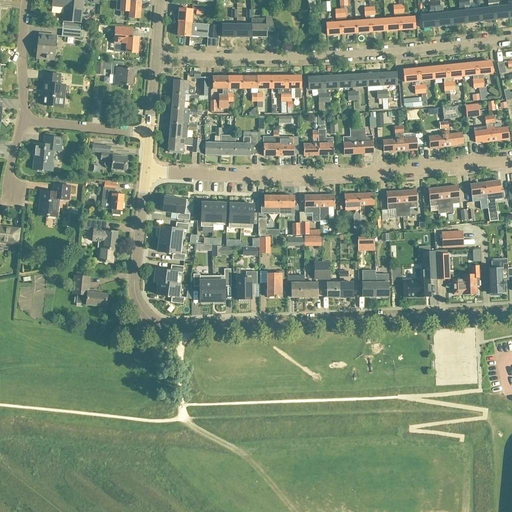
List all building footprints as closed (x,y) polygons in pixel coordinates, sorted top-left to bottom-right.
[(52,0),(52,6),(65,8),(64,21),(81,22),(83,3),(100,4),(100,0),(52,0)] [(117,0),(117,1),(117,11),(121,11),(120,15),(121,17),(129,17),(129,18),(140,19),(142,1),(131,1),(131,0),(117,0)] [(458,0),(460,12),(450,13),(452,25),(466,23),(463,0),(458,0)] [(463,0),(466,23),(480,22),(479,10),(470,11),(468,0),(463,0)] [(487,0),(488,9),(479,10),(480,22),(495,20),(492,0),(487,0)] [(498,0),(492,0),(495,20),(510,18),(508,7),(499,8),(498,0)] [(440,1),(434,2),(435,11),(436,15),(437,27),(452,25),(450,13),(443,14),(442,5),(440,5),(440,1)] [(330,12),(330,2),(322,2),(323,12),(330,12)] [(314,3),(308,4),(311,17),(316,15),(314,3)] [(178,23),(191,24),(192,10),(179,10),(178,23)] [(395,15),(395,19),(385,20),(386,32),(400,31),(400,19),(399,14),(395,15)] [(414,18),(405,18),(404,14),(399,14),(400,19),(400,31),(415,30),(414,18)] [(437,27),(436,15),(421,17),(422,28),(437,27)] [(365,21),(356,22),(357,33),(371,32),(370,21),(370,16),(365,17),(365,21)] [(385,20),(376,20),(375,16),(370,16),(370,21),(371,32),(386,32),(385,20)] [(251,25),(251,37),(266,37),(266,31),(274,32),(271,17),(266,17),(266,19),(252,19),(252,25),(251,25)] [(336,23),(326,24),(327,35),(342,34),(341,23),(341,18),(336,19),(336,23)] [(356,22),(346,22),(346,18),(341,18),(341,23),(342,34),(357,33),(356,22)] [(178,23),(177,36),(191,37),(191,36),(207,37),(208,25),(191,24),(178,23)] [(208,25),(207,37),(218,38),(218,26),(208,25)] [(236,37),(237,25),(222,25),(222,37),(236,37)] [(251,25),(237,25),(236,37),(251,37),(251,25)] [(132,29),(116,28),(115,43),(122,43),(121,52),(138,54),(139,38),(132,37),(132,29)] [(82,31),(62,29),(62,36),(81,38),(82,31)] [(37,59),(54,61),(57,36),(39,34),(37,59)] [(97,60),(96,69),(103,69),(103,71),(104,71),(110,72),(110,75),(115,75),(115,85),(115,87),(125,88),(125,85),(135,86),(136,76),(133,76),(134,69),(123,68),(123,62),(97,60)] [(476,64),(477,75),(492,74),(491,62),(476,64)] [(499,74),(506,73),(504,62),(497,63),(499,74)] [(477,75),(476,64),(462,65),(463,76),(477,75)] [(462,65),(447,66),(448,78),(463,76),(462,65)] [(448,78),(447,66),(432,68),(434,79),(448,78)] [(434,79),(432,68),(418,69),(419,81),(434,79)] [(419,81),(418,69),(403,71),(404,82),(419,81)] [(60,75),(45,73),(43,91),(45,91),(44,105),(63,108),(65,86),(59,85),(60,75)] [(381,74),(382,86),(397,85),(396,73),(381,74)] [(382,86),(381,74),(367,75),(367,86),(382,86)] [(367,75),(352,76),(353,87),(367,86),(367,75)] [(338,76),(323,77),(324,89),(338,88),(338,76)] [(347,88),(353,87),(352,76),(338,76),(338,88),(347,88)] [(228,102),(227,77),(213,77),(213,89),(222,89),(222,94),(219,94),(219,108),(228,108),(228,102)] [(242,77),(227,77),(228,102),(233,102),(233,94),(228,94),(228,89),(242,89),(242,77)] [(257,77),(242,77),(242,89),(251,89),(251,94),(252,102),(257,102),(257,77)] [(257,77),(257,102),(262,102),(262,94),(264,94),(264,89),(271,89),(271,77),(257,77)] [(286,77),(271,77),(271,89),(278,89),(278,94),(281,94),(281,102),(281,114),(286,114),(286,77)] [(301,77),(286,77),(286,114),(287,114),(287,102),(291,102),(291,94),(291,89),(294,89),(294,99),(300,98),(300,89),(301,89),(301,77)] [(324,89),(323,77),(308,78),(309,90),(324,89)] [(195,88),(188,87),(188,82),(174,81),(173,94),(185,95),(187,95),(190,95),(190,96),(194,96),(195,88)] [(415,95),(416,95),(416,98),(403,99),(404,106),(406,107),(422,106),(420,94),(419,86),(414,87),(415,95)] [(185,95),(173,94),(172,108),(183,109),(184,104),(185,95)] [(478,104),(465,105),(466,118),(480,116),(478,104)] [(459,118),(457,107),(442,109),(444,120),(459,118)] [(183,109),(172,108),(170,123),(182,124),(183,116),(189,116),(189,115),(201,116),(202,110),(183,109)] [(435,108),(422,109),(423,117),(436,115),(435,108)] [(406,111),(407,120),(420,119),(419,110),(406,111)] [(485,118),(486,124),(486,126),(474,128),(474,133),(476,143),(482,142),(482,144),(492,142),(489,117),(485,118)] [(493,117),(489,117),(492,142),(509,140),(508,128),(501,129),(500,123),(494,124),(493,117)] [(331,122),(330,122),(330,135),(338,134),(338,122),(331,122)] [(170,123),(169,137),(181,138),(187,138),(188,129),(196,130),(197,125),(188,124),(182,124),(170,123)] [(365,127),(357,128),(359,155),(374,154),(373,142),(373,135),(365,136),(365,127)] [(359,155),(357,128),(349,128),(350,137),(343,137),(343,144),(344,155),(359,155)] [(221,144),(220,156),(235,156),(235,137),(236,137),(236,129),(231,129),(231,136),(221,136),(221,137),(221,144)] [(313,140),(313,144),(304,145),(304,156),(319,156),(318,129),(318,131),(312,132),(313,140)] [(333,155),(333,144),(333,138),(326,138),(326,129),(318,129),(319,156),(333,155)] [(264,137),(264,144),(264,156),(279,156),(278,138),(279,138),(279,131),(278,131),(273,131),(273,137),(264,137)] [(250,156),(250,153),(258,154),(258,132),(243,132),(243,144),(235,144),(236,137),(235,137),(235,156),(250,156)] [(447,147),(445,132),(441,133),(441,136),(429,137),(430,149),(447,147)] [(449,132),(445,132),(447,147),(457,146),(457,145),(463,145),(462,134),(450,135),(449,132)] [(215,136),(214,136),(214,144),(205,143),(205,155),(220,156),(221,144),(221,137),(215,136)] [(399,137),(400,152),(418,150),(417,139),(404,140),(403,136),(399,137)] [(61,152),(62,139),(44,137),(43,145),(34,144),(33,152),(34,152),(32,170),(51,172),(54,151),(61,152)] [(169,137),(168,151),(169,151),(171,153),(176,154),(178,152),(183,152),(183,145),(192,146),(192,153),(194,153),(200,153),(201,140),(181,138),(169,137)] [(278,138),(279,156),(294,156),(294,154),(299,154),(298,137),(293,137),(293,138),(279,138),(278,138)] [(400,152),(399,137),(395,137),(395,141),(383,142),(383,152),(390,152),(390,153),(400,152)] [(108,168),(112,169),(112,170),(126,171),(127,158),(116,157),(116,155),(110,154),(110,147),(93,145),(92,152),(102,153),(101,160),(106,160),(105,165),(108,168)] [(499,181),(485,183),(489,214),(497,213),(495,200),(502,199),(503,197),(503,194),(501,192),(499,181)] [(102,207),(101,208),(112,209),(111,214),(113,214),(113,215),(120,216),(120,211),(122,211),(123,195),(114,195),(115,190),(116,183),(105,182),(104,189),(103,189),(102,202),(102,207)] [(489,214),(485,183),(470,185),(472,197),(473,203),(480,202),(481,210),(488,209),(489,214)] [(70,186),(70,187),(54,185),(54,193),(41,192),(39,216),(57,218),(59,200),(69,201),(69,194),(75,194),(76,187),(70,186)] [(458,186),(443,188),(446,213),(454,212),(453,204),(460,203),(459,198),(458,186)] [(446,213),(443,188),(428,189),(430,201),(430,206),(437,206),(438,214),(446,213)] [(416,190),(401,191),(403,217),(411,217),(410,208),(417,208),(417,202),(416,190)] [(403,217),(401,191),(387,192),(387,204),(388,210),(395,209),(396,218),(403,217)] [(374,193),(359,194),(360,208),(361,228),(365,228),(364,209),(364,210),(364,205),(375,205),(374,193)] [(360,208),(359,194),(344,195),(345,210),(355,210),(355,212),(353,214),(354,228),(356,228),(361,228),(360,208)] [(334,195),(319,196),(319,210),(319,221),(325,220),(329,220),(328,216),(328,207),(335,207),(334,195)] [(186,213),(187,200),(175,198),(175,197),(166,196),(166,197),(164,197),(163,211),(177,213),(177,219),(189,221),(190,214),(186,213)] [(279,208),(279,196),(264,197),(265,214),(279,214),(279,213),(279,208)] [(294,196),(279,196),(279,208),(279,213),(294,213),(294,196)] [(304,208),(305,208),(305,212),(299,212),(299,223),(300,223),(300,235),(310,235),(309,223),(307,223),(307,217),(314,216),(314,221),(319,221),(319,210),(319,196),(304,196),(304,208)] [(213,225),(214,203),(202,202),(201,224),(213,225)] [(226,203),(214,203),(213,225),(225,225),(226,203)] [(242,204),(230,203),(229,228),(241,228),(242,204)] [(253,229),(253,204),(242,204),(241,228),(253,229)] [(467,210),(460,210),(461,221),(468,220),(467,210)] [(279,230),(267,230),(266,218),(258,218),(258,236),(279,236),(279,230)] [(104,263),(106,264),(106,263),(111,263),(113,251),(115,251),(117,251),(118,241),(116,241),(117,233),(106,231),(107,222),(85,219),(84,230),(93,231),(92,241),(104,242),(103,249),(101,249),(99,262),(104,263)] [(161,229),(159,229),(158,238),(160,238),(159,239),(182,242),(184,230),(188,231),(189,224),(176,222),(175,229),(161,227),(161,229)] [(342,234),(341,222),(333,223),(334,235),(342,234)] [(299,223),(292,223),(292,236),(300,235),(300,223),(299,223)] [(0,242),(18,244),(20,230),(0,227),(0,242)] [(260,237),(260,253),(269,253),(269,237),(260,237)] [(173,253),(172,260),(184,261),(185,254),(181,253),(182,242),(159,239),(158,252),(173,253)] [(231,255),(231,246),(221,246),(221,251),(221,255),(231,255)] [(430,280),(437,279),(436,251),(422,252),(423,279),(417,280),(403,281),(404,297),(418,297),(431,296),(430,280)] [(449,254),(437,255),(438,271),(438,279),(450,279),(450,271),(449,254)] [(257,268),(267,267),(267,257),(257,258),(257,268)] [(503,269),(489,269),(490,293),(492,293),(492,296),(501,295),(501,293),(503,293),(503,280),(508,280),(508,276),(508,269),(508,264),(503,264),(503,269)] [(184,266),(171,265),(171,271),(156,269),(156,271),(154,271),(153,280),(155,280),(155,282),(181,285),(181,284),(175,283),(176,273),(183,273),(184,266)] [(479,278),(479,266),(472,267),(472,275),(463,276),(463,279),(453,280),(454,295),(464,294),(464,295),(477,294),(476,286),(479,286),(479,278)] [(231,269),(224,269),(224,276),(212,276),(212,301),(214,301),(214,303),(223,303),(223,301),(225,301),(225,287),(231,286),(231,269)] [(376,271),(363,271),(363,283),(363,297),(376,297),(376,283),(376,274),(376,271)] [(250,276),(237,276),(237,299),(239,299),(239,301),(249,301),(249,299),(251,299),(251,284),(257,284),(257,272),(250,272),(250,276)] [(276,273),(268,273),(268,297),(282,297),(282,279),(284,279),(284,272),(276,272),(276,273)] [(201,274),(193,274),(193,287),(200,287),(200,301),(202,301),(202,303),(211,303),(211,301),(212,301),(212,276),(201,276),(201,274)] [(389,274),(383,274),(376,274),(376,283),(376,297),(389,297),(389,274)] [(305,283),(305,275),(288,275),(288,284),(292,284),(292,298),(305,298),(305,283)] [(76,304),(106,307),(108,296),(94,294),(95,292),(88,291),(90,278),(74,276),(72,294),(77,294),(76,304)] [(184,297),(180,296),(181,285),(155,282),(154,282),(158,283),(157,295),(172,296),(171,302),(183,304),(184,297)] [(340,297),(340,282),(327,282),(327,297),(340,297)] [(340,282),(340,297),(353,297),(353,282),(340,282)] [(305,283),(305,298),(318,298),(318,283),(305,283)]
